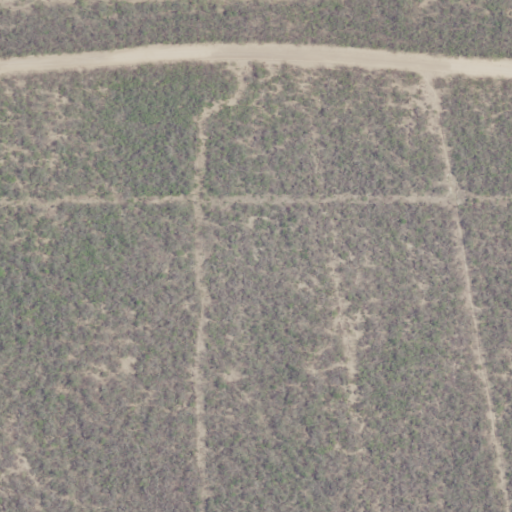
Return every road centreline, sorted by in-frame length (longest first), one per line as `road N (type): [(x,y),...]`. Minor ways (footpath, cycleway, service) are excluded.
road 1 (residential): [(232,52),(511,70)]
road 2 (residential): [(0,65),(232,52)]
